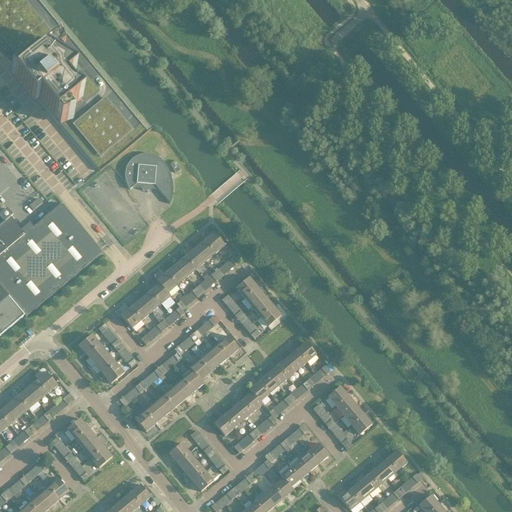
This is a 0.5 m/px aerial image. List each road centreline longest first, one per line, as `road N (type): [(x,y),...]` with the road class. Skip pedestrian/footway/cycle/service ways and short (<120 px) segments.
road 1 (unknown): [(511,275),(334,57)]
road 2 (residential): [(42,339),(169,231)]
road 3 (residential): [(186,509),(99,406)]
